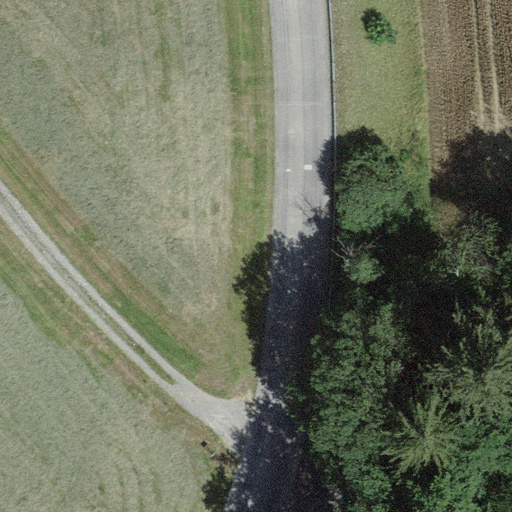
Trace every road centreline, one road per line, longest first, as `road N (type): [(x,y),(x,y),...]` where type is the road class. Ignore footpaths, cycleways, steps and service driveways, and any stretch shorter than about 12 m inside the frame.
road 1 (track): [(0,213),(274,459)]
road 2 (track): [(511,383),(276,511)]
